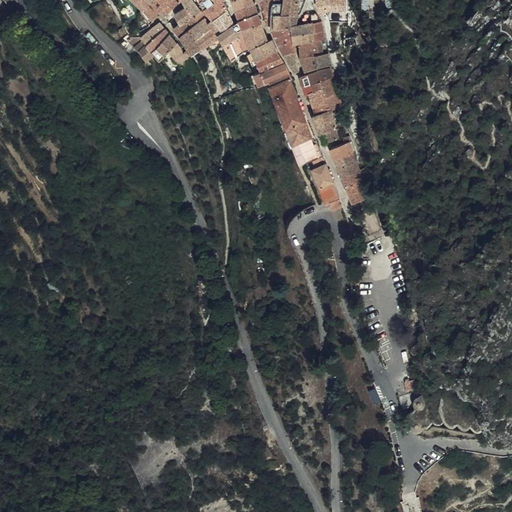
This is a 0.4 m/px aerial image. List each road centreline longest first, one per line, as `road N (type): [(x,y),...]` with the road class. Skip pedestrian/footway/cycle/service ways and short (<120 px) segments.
road 1 (unclassified): [(323,511),(274,420),(181,179),(136,109)]
road 2 (unclassified): [(338,255),(329,222),(310,222),(299,238),(314,272),(336,399),(342,511)]
road 3 (tertiary): [(11,0),(114,109),(136,109)]
road 4 (residential): [(136,109),(144,101),(140,83),(71,0)]
road 5 (unclassified): [(338,255),(346,310),(382,379)]
